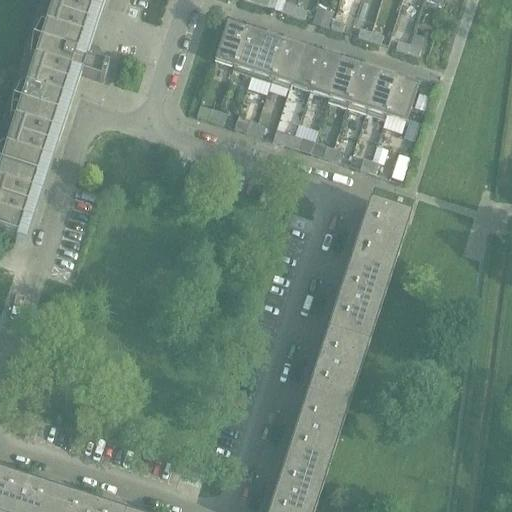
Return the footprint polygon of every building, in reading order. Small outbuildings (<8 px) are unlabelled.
[(81,41),(94,0),(52,0),(0,161),(0,236),(16,241),(70,74),(102,85),(106,72),(94,68),(97,60),(95,59),(92,53),(93,50),(84,48),(86,42),(81,41)] [(266,10),(268,2),(261,0),(256,0),(255,6),(266,10)] [(293,19),(295,11),(284,7),(281,15),(293,19)] [(304,22),(306,15),(295,11),(293,19),(304,22)] [(342,35),(344,27),(333,23),(331,31),(342,35)] [(233,70),(245,32),(226,25),(213,64),(233,70)] [(252,76),(264,38),(245,32),(233,70),(252,76)] [(369,43),(371,36),(360,32),(357,40),(369,43)] [(380,47),(383,39),(371,36),(369,43),(380,47)] [(270,82),(283,44),(264,38),(252,76),(270,82)] [(289,89),(302,50),(283,44),(270,82),(289,89)] [(407,56),(409,48),(398,44),(395,52),(407,56)] [(418,59),(421,52),(409,48),(407,56),(418,59)] [(308,95),(321,56),(302,50),(289,89),(308,95)] [(327,101),(340,62),(321,56),(308,95),(327,101)] [(348,108),(360,69),(340,62),(327,101),(329,101),(327,106),(346,112),(348,108)] [(366,113),(379,75),(360,69),(348,108),(366,113)] [(384,119),(397,81),(379,75),(366,113),(384,119)] [(405,126),(417,88),(397,81),(384,119),(405,126)] [(418,99),(414,112),(425,116),(429,102),(418,99)] [(215,127),(219,115),(211,112),(207,124),(215,127)] [(222,129),(226,117),(219,115),(215,127),(222,129)] [(253,139),(257,127),(249,125),(245,136),(253,139)] [(261,141),(264,130),(257,127),(253,139),(261,141)] [(291,151),(295,140),(287,137),(283,149),(291,151)] [(299,154),(302,142),(295,140),(291,151),(299,154)] [(329,164),(333,152),(325,150),(321,161),(329,164)] [(337,166),(340,155),(333,152),(329,164),(337,166)] [(367,176),(371,165),(363,162),(359,174),(367,176)] [(375,179),(378,167),(371,165),(367,176),(375,179)] [(268,511),(314,511),(406,227),(408,223),(397,219),(398,215),(392,214),(391,217),(367,209),(366,210),(362,222),(349,262),(342,285),(329,325),(320,351),(308,391),(300,415),(287,455),(279,479),(268,511)] [(98,511),(0,480),(0,511),(98,511)]
